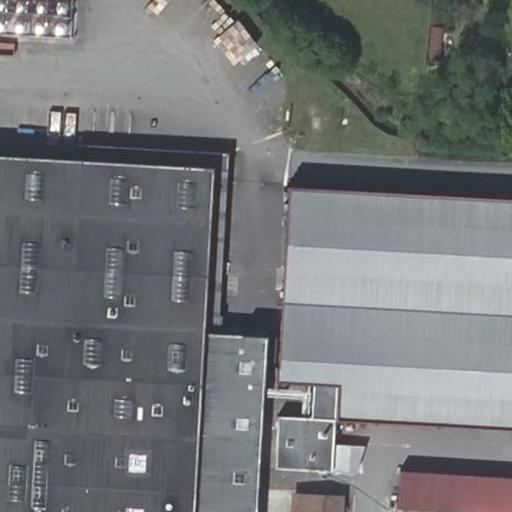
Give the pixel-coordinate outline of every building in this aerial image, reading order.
[(0,0),(0,33),(71,38),(73,0),(0,0)] [(174,0),(164,15),(200,40),(224,6),(215,0),(174,0)] [(224,11),(211,27),(227,41),(241,25),(224,11)] [(0,155),(0,511),(188,511),(210,168),(0,155)] [(335,417),(511,427),(511,197),(284,184),(272,383),(336,387),(335,417)] [(331,471),(335,417),(280,414),(276,467),(331,471)] [(511,511),(511,476),(428,474),(427,511),(511,511)] [(342,511),(343,498),(294,495),(293,511),(342,511)]
